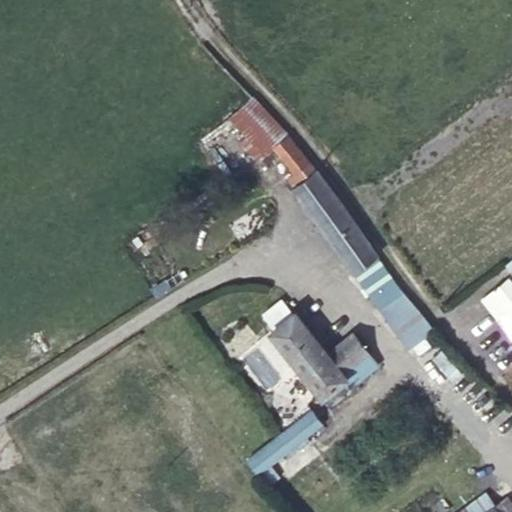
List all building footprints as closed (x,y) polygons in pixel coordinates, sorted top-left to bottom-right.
[(354,220),(317,168),(281,125),(267,134),(294,169),(285,174),(344,261),(346,260),(371,297),(395,280),(354,220)] [(482,298),(497,317),(508,309),(511,314),(511,258),(505,263),(511,272),(511,283),(511,284),(508,278),(482,298)] [(271,330),(322,395),(325,393),(344,378),(351,386),(379,364),(353,332),(327,353),(295,312),(271,330)] [(351,386),(344,378),(325,393),(332,401),(351,386)] [(258,471),(306,435),(296,422),(248,457),(258,471)] [(511,511),(511,501),(508,496),(485,511),(511,511)]
